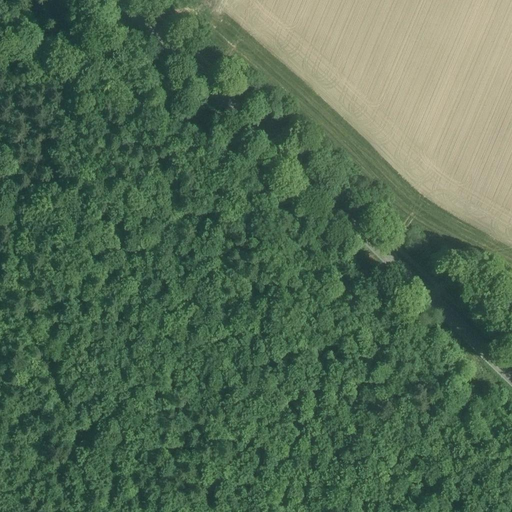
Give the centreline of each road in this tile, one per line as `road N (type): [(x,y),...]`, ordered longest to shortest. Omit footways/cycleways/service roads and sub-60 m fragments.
road 1 (track): [(73,58),(152,139),(511,459)]
road 2 (unclassified): [(122,0),(511,378)]
